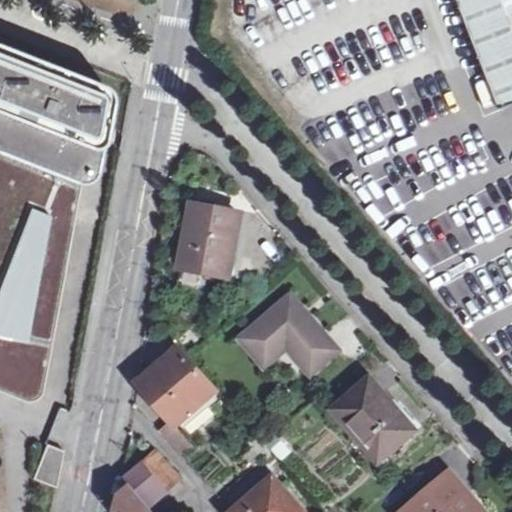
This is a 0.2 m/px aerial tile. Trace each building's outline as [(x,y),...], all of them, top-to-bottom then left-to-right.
[(511,0),(457,0),(500,110),(511,105),(511,0)] [(0,357),(24,364),(96,90),(94,86),(0,48),(0,150),(22,157),(0,232),(0,357)] [(511,105),(500,110),(510,135),(511,134),(511,105)] [(0,232),(22,157),(0,150),(0,232)] [(194,207),(182,269),(230,277),(241,215),(231,214),(194,207)] [(292,298),(242,341),(265,368),(288,348),(311,376),(339,352),(302,310),(292,298)] [(180,347),(138,382),(177,427),(218,392),(180,347)] [(371,381),(335,411),(357,436),(360,433),(383,459),(414,432),(390,403),(371,381)] [(43,443),(30,480),(53,487),(66,451),(43,443)] [(122,497),(117,511),(150,511),(146,507),(180,478),(157,453),(126,478),(125,484),(122,497)] [(446,476),(404,511),(484,511),(480,507),(476,511),(468,501),(446,476)] [(305,511),(276,478),(235,511),(305,511)]
